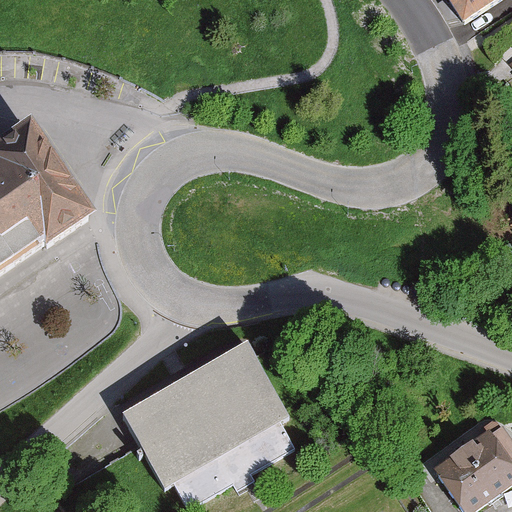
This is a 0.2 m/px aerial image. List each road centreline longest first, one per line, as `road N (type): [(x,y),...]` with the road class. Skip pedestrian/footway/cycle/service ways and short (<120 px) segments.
road 1 (residential): [(185,299),(154,279),(135,245),(139,197),(162,169),(195,155),(237,154),(334,182),(378,185),(416,174),(444,149),(455,91),(407,0)]
road 2 (residential): [(511,358),(340,296),(225,307),(185,299)]
road 3 (residential): [(185,299),(147,355),(0,482)]
